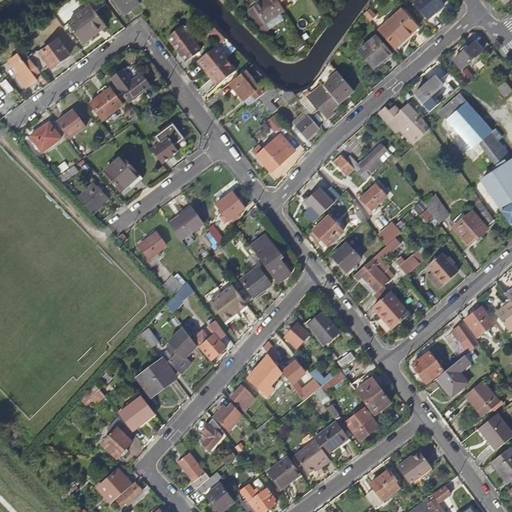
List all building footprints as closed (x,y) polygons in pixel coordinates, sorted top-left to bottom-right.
[(112,0),(124,16),(139,4),(136,0),(112,0)] [(280,2),(278,0),(262,0),(247,10),(259,29),(266,25),(265,23),(284,10),(280,2)] [(428,19),(443,5),(438,0),(417,0),(414,3),(428,19)] [(91,34),(104,25),(90,6),(68,24),(82,44),(93,36),(91,34)] [(364,13),(370,20),(375,16),(369,9),(364,13)] [(378,31),(394,49),(418,28),(402,10),(378,31)] [(186,62),(201,51),(187,33),(191,30),(188,26),(184,29),(180,24),(173,29),(175,31),(168,37),(186,62)] [(214,37),(219,31),(214,26),(208,31),(214,37)] [(219,31),(214,37),(221,44),(226,39),(219,31)] [(374,68),(393,53),(379,36),(360,51),(374,68)] [(31,60),(40,72),(41,73),(50,66),(51,69),(69,56),(58,40),(31,60)] [(454,60),(461,69),(483,50),(475,42),(454,60)] [(216,47),(199,61),(218,85),(236,71),(216,47)] [(40,72),(31,60),(25,64),(18,54),(9,61),(28,87),(37,80),(34,77),(40,72)] [(135,77),(139,71),(129,65),(125,70),(135,77)] [(266,80),(255,88),(252,84),(254,83),(245,71),(229,83),(234,88),(236,87),(242,94),(240,96),(244,101),(252,94),(256,100),(257,99),(274,86),(266,80)] [(328,119),(335,113),(331,108),(344,99),(342,96),(345,94),(349,95),(354,91),(339,71),(331,77),(325,85),(324,84),(323,85),(312,94),(313,96),(311,98),(328,119)] [(119,90),(128,103),(151,86),(142,74),(119,90)] [(415,95),(422,103),(443,84),(436,76),(415,95)] [(454,91),(461,86),(453,77),(447,83),(454,91)] [(505,95),(511,91),(506,83),(500,88),(505,95)] [(274,86),(257,99),(272,114),(276,110),(270,101),(281,91),(274,86)] [(103,120),(122,105),(110,89),(90,104),(103,120)] [(295,94),(297,97),(311,114),(311,115),(317,110),(301,91),(295,94)] [(284,92),(283,98),(288,104),(297,97),(295,94),(284,92)] [(248,106),(256,100),(252,94),(244,101),(248,106)] [(489,157),(500,168),(511,159),(511,157),(498,140),(501,137),(495,129),(492,132),(459,95),(441,112),(445,117),(445,130),(477,167),(489,157)] [(385,107),(379,112),(396,133),(403,127),(416,143),(430,128),(422,119),(409,104),(400,111),(395,107),(389,111),(385,107)] [(56,123),(67,137),(86,123),(75,108),(56,123)] [(311,115),(311,114),(296,126),(306,139),(318,129),(311,120),(314,118),(311,115)] [(279,133),(284,128),(276,121),(271,126),(279,133)] [(42,153),(61,139),(49,122),(30,137),(42,153)] [(152,149),(163,164),(179,152),(174,145),(184,138),(173,124),(157,136),(161,143),(152,149)] [(270,173),(286,159),(278,149),(272,143),(263,151),(259,147),(252,153),(270,173)] [(283,144),(278,149),(286,159),(292,154),(283,144)] [(373,173),(383,162),(379,158),(387,150),(381,144),(359,165),(366,172),(369,168),(373,173)] [(122,190),(139,175),(123,156),(105,172),(122,190)] [(346,175),(353,168),(341,156),(334,162),(346,175)] [(366,180),(370,176),(366,172),(359,165),(350,156),(346,160),(366,180)] [(474,192),(486,208),(493,218),(503,212),(510,222),(511,220),(511,159),(500,168),(483,179),(486,184),(474,192)] [(73,166),(57,177),(62,182),(77,172),(73,166)] [(78,198),(93,213),(108,199),(93,183),(78,198)] [(371,210),(387,196),(376,185),(361,199),(371,210)] [(341,196),(332,187),(324,194),(333,203),(341,196)] [(474,192),(472,187),(466,192),(480,212),(486,208),(474,192)] [(303,213),(313,223),(319,217),(333,203),(324,194),(319,189),(305,203),(310,207),(303,213)] [(229,221),(245,209),(232,193),(216,205),(229,221)] [(424,203),(428,208),(429,210),(438,203),(433,196),(424,203)] [(429,210),(439,223),(448,217),(438,203),(429,210)] [(169,224),(180,239),(203,223),(192,207),(169,224)] [(493,218),(486,208),(480,212),(479,213),(488,225),(495,220),(493,218)] [(366,218),(360,210),(356,213),(362,222),(366,218)] [(467,221),(456,231),(470,246),(488,230),(473,212),(465,218),(467,221)] [(328,246),(343,232),(329,216),(313,231),(328,246)] [(454,228),(456,231),(467,221),(465,218),(454,228)] [(378,235),(386,246),(395,238),(400,234),(391,224),(378,235)] [(149,258),(166,245),(157,233),(140,246),(149,258)] [(250,246),(278,284),(290,274),(278,257),(281,255),(267,235),(250,246)] [(395,238),(386,246),(375,257),(380,263),(400,244),(395,238)] [(347,272),(361,259),(347,244),(332,257),(347,272)] [(407,275),(424,260),(416,253),(400,267),(407,275)] [(453,266),(447,260),(442,253),(428,266),(433,271),(428,275),(439,289),(458,272),(453,266)] [(375,257),(354,276),(359,281),(362,278),(377,293),(394,277),(380,263),(375,257)] [(254,297),(271,285),(258,268),(241,280),(254,297)] [(165,284),(176,296),(167,303),(173,310),(194,292),(178,273),(165,284)] [(227,277),(216,284),(234,308),(237,306),(239,308),(246,303),(231,283),(227,277)] [(216,284),(204,293),(208,299),(223,320),(232,313),(230,310),(234,308),(216,284)] [(389,292),(373,307),(381,316),(383,313),(395,326),(409,313),(389,292)] [(511,330),(511,303),(509,300),(502,306),(503,308),(496,313),(510,332),(511,330)] [(477,338),(495,325),(483,307),(464,320),(477,338)] [(392,329),(395,326),(383,313),(381,316),(392,329)] [(306,323),(323,346),(335,337),(329,329),(333,327),(323,314),(312,322),(310,319),(306,323)] [(228,336),(218,323),(211,329),(215,334),(209,339),(203,331),(193,339),(211,361),(226,348),(221,341),(228,336)] [(299,350),(312,336),(297,323),(285,337),(299,350)] [(479,344),(464,323),(452,332),(468,353),(479,344)] [(198,347),(184,328),(170,342),(171,344),(167,349),(168,351),(165,354),(172,360),(170,362),(183,373),(192,363),(187,358),(198,347)] [(267,342),(263,347),(272,359),(277,355),(267,342)] [(263,347),(257,354),(266,363),(272,359),(263,347)] [(426,383),(443,370),(428,352),(412,366),(426,383)] [(343,368),(355,359),(351,353),(339,363),(343,368)] [(464,356),(438,378),(453,396),(479,375),(464,356)] [(283,373),(272,359),(266,363),(263,366),(277,377),(280,379),(285,376),(283,373)] [(174,378),(162,362),(140,378),(152,394),(174,378)] [(305,401),(316,393),(322,388),(316,381),(302,392),(295,383),(306,375),(297,363),(283,373),(285,376),(301,397),(305,401)] [(266,391),(277,377),(263,366),(261,364),(247,380),(256,387),(258,384),(266,391)] [(311,375),(316,381),(322,388),(328,383),(317,370),(311,375)] [(328,383),(322,388),(326,394),(346,378),(342,371),(328,383)] [(356,391),(374,415),(390,403),(372,379),(356,391)] [(482,382),(466,395),(483,416),(499,403),(482,382)] [(96,384),(87,394),(91,399),(102,392),(96,384)] [(238,404),(245,411),(255,399),(249,392),(242,386),(231,398),(236,402),(238,404)] [(316,393),(325,405),(331,400),(326,394),(322,388),(316,393)] [(104,395),(102,392),(91,399),(95,403),(104,395)] [(119,414),(120,415),(130,429),(153,412),(142,396),(119,414)] [(279,422),(293,411),(305,401),(301,397),(275,418),(279,422)] [(224,406),(214,417),(221,423),(221,424),(229,431),(243,415),(232,404),(228,409),(224,406)] [(360,441),(379,427),(365,409),(346,422),(360,441)] [(511,431),(498,413),(479,429),(496,450),(511,437),(511,431)] [(130,429),(120,415),(108,429),(113,433),(102,445),(117,458),(132,442),(130,440),(135,435),(130,429)] [(224,433),(213,419),(202,432),(208,438),(203,445),(210,451),(224,433)] [(315,439),(326,454),(349,437),(338,422),(315,439)] [(315,439),(294,454),(308,472),(319,464),(320,465),(322,463),(324,466),(331,460),(326,454),(315,439)] [(511,451),(509,448),(492,462),(508,482),(511,479),(511,451)] [(397,467),(410,484),(432,468),(420,452),(406,463),(405,461),(397,467)] [(205,472),(190,453),(178,462),(188,475),(190,474),(195,480),(205,472)] [(226,465),(236,457),(232,453),(222,461),(226,465)] [(301,473),(289,457),(268,473),(280,489),(301,473)] [(111,503),(132,485),(119,469),(98,488),(111,503)] [(196,489),(210,478),(205,472),(195,480),(191,483),(196,489)] [(222,478),(218,472),(210,478),(196,489),(201,495),(222,478)] [(365,496),(374,508),(400,488),(387,472),(371,484),(374,489),(365,496)] [(131,498),(141,489),(136,484),(121,497),(122,499),(118,502),(122,506),(126,503),(128,505),(133,500),(131,498)] [(217,510),(231,500),(220,485),(206,496),(217,510)] [(241,503),(247,511),(264,511),(277,503),(267,489),(257,497),(249,486),(242,491),(247,499),(241,503)] [(434,495),(440,503),(451,494),(445,486),(434,495)] [(443,511),(432,495),(423,502),(409,511),(443,511)]
